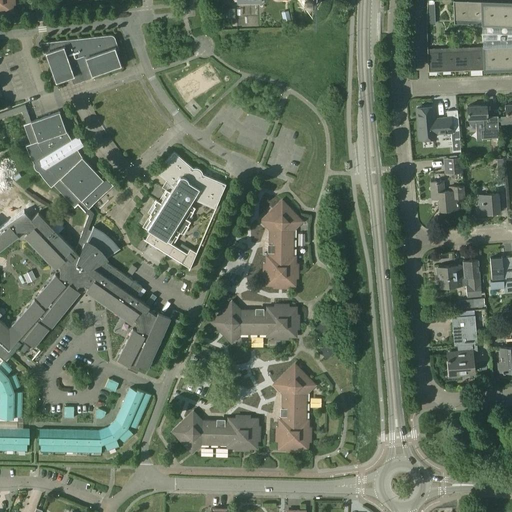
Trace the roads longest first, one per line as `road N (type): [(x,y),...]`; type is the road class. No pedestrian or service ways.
road 1 (tertiary): [(395,415),(366,103),(365,0)]
road 2 (residential): [(163,391),(249,167),(185,127)]
road 3 (residential): [(185,127),(128,175),(119,164),(72,91),(147,70)]
road 4 (residential): [(511,395),(445,399),(424,384),(407,240)]
road 5 (residential): [(341,488),(145,482)]
road 6 (residential): [(147,70),(130,18),(0,34)]
road 7 (residential): [(407,240),(396,90)]
road 8 (residential): [(89,342),(73,347),(50,375),(50,396),(87,396),(102,367)]
